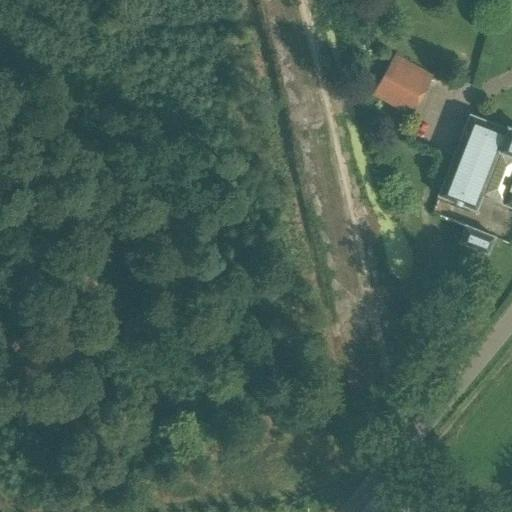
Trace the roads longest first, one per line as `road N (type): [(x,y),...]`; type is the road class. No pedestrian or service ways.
road 1 (track): [(407,445),(395,425),(292,0)]
road 2 (unclassified): [(350,511),(511,318)]
